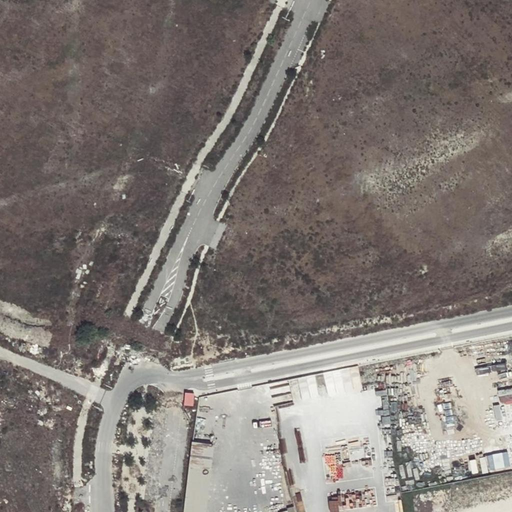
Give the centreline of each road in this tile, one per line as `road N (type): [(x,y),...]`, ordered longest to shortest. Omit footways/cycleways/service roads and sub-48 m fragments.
road 1 (unclassified): [(179,378),(210,386),(511,326)]
road 2 (unclassified): [(511,312),(179,378)]
road 3 (unclassified): [(310,0),(253,126),(190,231)]
road 4 (unclassified): [(134,368),(177,293),(190,231)]
road 5 (unclassified): [(190,231),(156,286),(134,368)]
road 6 (unclassified): [(161,511),(179,378)]
road 7 (unclassified): [(0,353),(116,402)]
road 8 (unknown): [(253,395),(212,511)]
